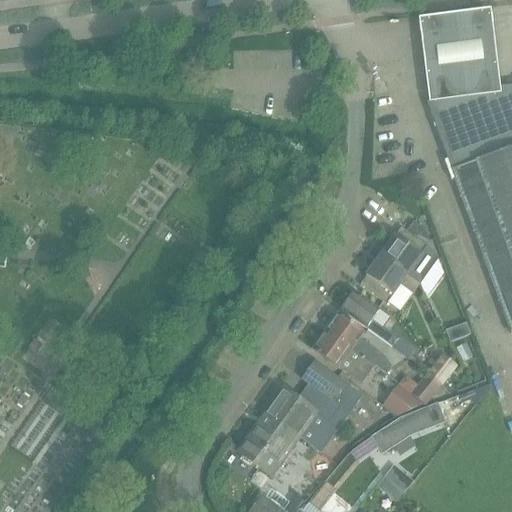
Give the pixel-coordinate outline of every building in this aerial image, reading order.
[(419,47),(426,104),(495,95),(497,92),(491,39),(487,11),(416,20),(419,47)] [(511,86),(500,88),(497,92),(495,95),(426,104),(461,199),(510,335),(511,334),(511,86)] [(413,181),(422,180),(417,160),(409,162),(413,181)] [(394,238),(379,257),(419,286),(426,277),(413,267),(420,257),(427,248),(426,247),(429,243),(426,232),(413,223),(406,233),(401,229),(394,238)] [(412,295),(419,286),(379,257),(365,277),(366,277),(359,286),(385,305),(391,296),(399,286),(412,295)] [(378,312),(370,306),(353,294),(340,312),(357,324),(406,361),(412,352),(371,322),(378,312)] [(370,369),(372,366),(385,375),(391,368),(384,359),(380,355),(359,340),(363,333),(338,315),(323,336),(370,369)] [(312,351),(329,363),(359,385),(370,369),(323,336),(312,351)] [(441,355),(432,367),(445,384),(458,367),(441,355)] [(308,386),(297,401),(283,391),(238,455),(271,478),(298,439),(318,453),(335,430),(338,432),(352,412),(368,423),(375,412),(357,399),(358,398),(355,396),(359,391),(354,388),(346,399),(340,395),(346,386),(314,363),(301,381),(308,386)] [(432,367),(424,378),(439,389),(442,386),(443,387),(445,384),(432,367)] [(398,386),(396,388),(423,407),(424,406),(426,408),(439,389),(424,378),(411,396),(398,386)] [(382,407),(399,419),(423,407),(396,388),(382,407)] [(399,419),(370,438),(381,456),(408,438),(444,424),(436,405),(399,419)] [(384,478),(404,494),(410,488),(390,471),(384,478)] [(404,494),(384,478),(376,489),(395,505),(404,494)] [(280,511),(261,498),(251,511),(280,511)] [(302,506),(297,511),(319,511),(308,503),(304,507),(302,506)]
